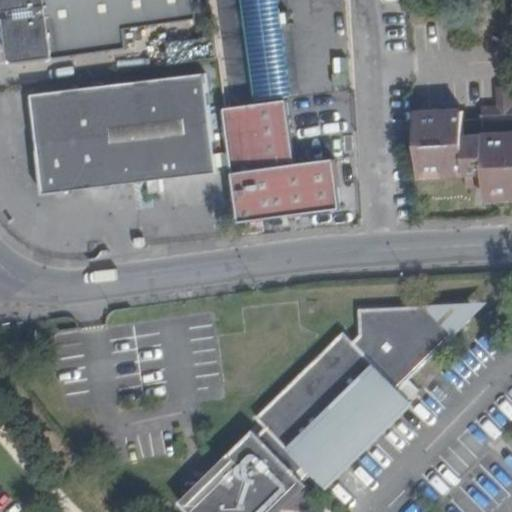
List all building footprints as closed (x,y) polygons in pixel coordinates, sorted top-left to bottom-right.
[(197,0),(22,0),(24,12),(31,11),(33,24),(26,25),(31,61),(38,66),(131,52),(128,32),(201,22),(197,0)] [(246,0),(249,20),(277,16),(274,0),(246,0)] [(31,11),(24,12),(26,25),(33,24),(31,11)] [(277,16),(249,20),(245,20),(247,35),(251,34),(279,30),(290,28),(289,14),(277,16)] [(279,30),(251,34),(260,102),(288,98),(279,30)] [(207,77),(34,102),(42,157),(40,158),(47,201),(66,199),(66,197),(151,185),(154,198),(166,196),(164,183),(220,176),(207,77)] [(486,120),(511,118),(511,90),(500,91),(502,110),(486,111),(486,120)] [(298,159),(289,105),(228,113),(244,227),(347,213),(339,163),(309,167),(309,165),(300,159),(298,159)] [(511,118),(486,120),(487,122),(476,123),(476,132),(469,133),(468,124),(467,115),(421,117),(424,182),(470,179),(471,192),(490,191),(490,204),(511,203),(511,118)] [(476,123),(468,124),(469,133),(476,132),(476,123)] [(138,245),(140,254),(149,253),(147,244),(138,245)] [(470,324),(469,307),(359,313),(361,339),(353,346),(344,337),(258,424),(266,432),(258,439),(253,433),(228,459),(228,469),(225,470),(221,473),(218,477),(216,482),(216,486),(219,491),(224,494),(229,496),(230,509),(179,509),(181,511),(278,511),(310,481),(323,493),(411,408),(407,404),(417,395),(408,385),(470,324)] [(487,307),(469,307),(470,324),(487,307)] [(155,426),(116,437),(123,463),(162,452),(155,426)] [(228,469),(228,459),(179,509),(230,509),(229,496),(224,494),(219,491),(216,486),(216,482),(218,477),(221,473),(225,470),(228,469)]
